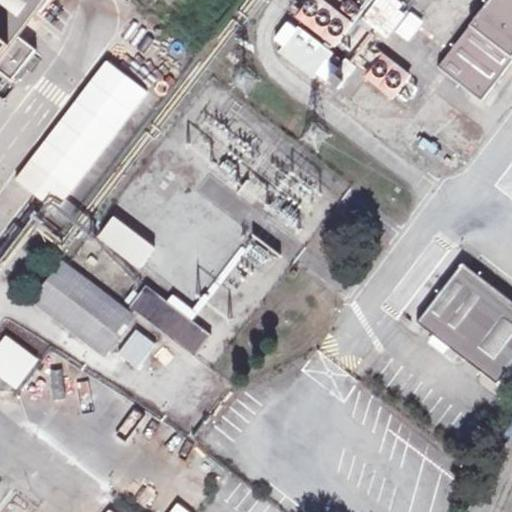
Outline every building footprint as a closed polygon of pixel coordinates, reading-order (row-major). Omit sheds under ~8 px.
[(0,0),(0,63),(48,0),(0,0)] [(511,0),(491,0),(438,68),(482,101),(511,62),(511,0)] [(375,5),(363,20),(387,39),(400,24),(375,5)] [(299,28),(280,54),(314,80),(334,55),(299,28)] [(395,100),(413,74),(380,51),(362,78),(395,100)] [(71,197),(148,91),(104,59),(14,182),(80,230),(92,212),(71,197)] [(346,59),(334,76),(345,84),(357,67),(346,59)] [(113,218),(99,240),(141,269),(155,249),(113,218)] [(35,301),(105,354),(133,317),(63,264),(35,301)] [(510,368),(511,366),(511,301),(463,264),(417,324),(497,385),(499,383),(510,368)] [(147,285),(129,308),(195,358),(213,335),(147,285)] [(117,358),(139,370),(155,342),(133,329),(117,358)] [(0,378),(17,391),(40,360),(7,336),(0,344),(0,378)] [(511,369),(510,368),(499,383),(511,392),(511,369)] [(0,511),(1,511),(15,491),(0,481),(0,511)] [(191,511),(177,501),(169,511),(191,511)]
